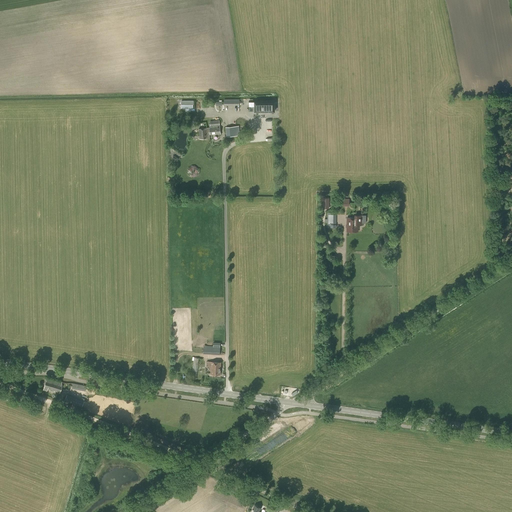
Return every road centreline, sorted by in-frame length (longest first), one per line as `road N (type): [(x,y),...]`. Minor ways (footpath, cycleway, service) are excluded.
road 1 (unknown): [(223,393),(222,163),(231,143),(252,128),(238,113),(206,109)]
road 2 (secondary): [(286,402),(0,361)]
road 3 (unclassified): [(306,405),(312,390),(511,261)]
road 4 (unclassified): [(202,462),(0,383)]
road 5 (secondary): [(511,433),(306,405)]
road 6 (unknown): [(342,249),(342,371)]
